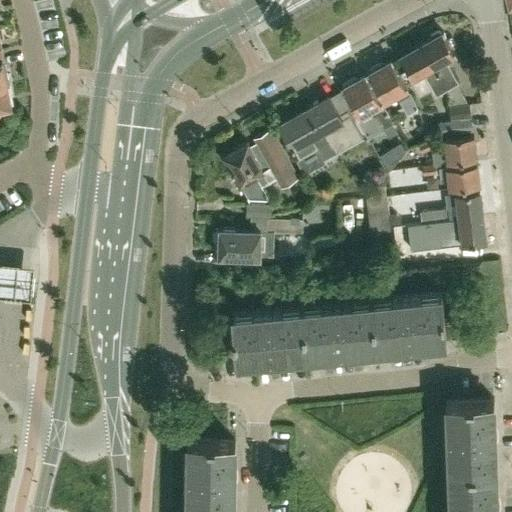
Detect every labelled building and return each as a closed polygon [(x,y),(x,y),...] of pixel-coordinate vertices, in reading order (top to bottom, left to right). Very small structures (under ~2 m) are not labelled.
[(430,37),(421,42),(447,88),(458,82),(444,57),(455,52),(443,30),(441,31),(438,30),(430,34),(430,37)] [(438,93),(447,88),(421,42),(413,47),(410,45),(403,50),(402,53),(401,54),(414,79),(425,73),(428,78),(429,77),(438,93)] [(407,86),(406,86),(391,59),(384,63),(382,60),(367,69),(383,98),(395,92),(412,123),(421,118),(415,108),(417,107),(413,97),(407,86)] [(0,87),(7,86),(7,85),(9,84),(7,72),(4,71),(2,61),(0,61),(0,87)] [(358,113),(370,106),(383,128),(393,122),(380,100),(366,73),(358,78),(356,75),(341,83),(358,113)] [(11,93),(9,84),(7,85),(7,86),(0,87),(0,115),(6,105),(11,104),(9,95),(11,93)] [(279,122),(285,132),(293,146),(299,156),(317,146),(320,151),(330,145),(335,152),(363,137),(346,109),(340,113),(329,94),(279,122)] [(450,118),(471,115),(469,102),(448,105),(450,118)] [(471,115),(450,118),(437,120),(439,133),(472,129),(471,115)] [(255,136),(258,140),(250,145),(247,140),(224,153),(240,182),(248,197),(265,198),(268,196),(254,173),(263,169),(271,165),(282,184),(298,176),(270,127),(255,136)] [(433,162),(447,160),(476,157),(473,133),(444,137),(446,148),(432,150),(433,162)] [(420,144),(423,151),(434,145),(431,139),(420,144)] [(477,162),(447,165),(438,166),(439,176),(442,176),(443,176),(449,175),(450,187),(479,184),(477,162)] [(435,163),(422,164),(423,173),(436,172),(435,163)] [(375,186),(376,185),(379,181),(366,170),(358,179),(372,190),(375,186)] [(376,185),(375,186),(372,190),(367,196),(386,193),(384,184),(376,185)] [(422,220),(482,213),(479,188),(455,190),(456,192),(445,193),(447,206),(420,209),(422,220)] [(366,206),(387,204),(386,193),(367,196),(365,196),(366,206)] [(246,201),(246,215),(263,215),(271,213),(272,202),(246,201)] [(387,204),(366,206),(367,216),(388,214),(387,204)] [(263,215),(246,215),(250,215),(250,227),(219,226),(219,229),(216,230),(216,239),(219,240),(218,254),(260,256),(261,228),(302,230),(303,218),(271,216),(271,213),(263,215)] [(456,242),(462,242),(486,239),(482,213),(422,220),(420,220),(421,231),(435,229),(435,230),(437,230),(450,228),(455,228),(456,242)] [(369,226),(389,224),(388,214),(367,216),(369,226)] [(369,226),(370,237),(391,234),(389,224),(369,226)] [(391,234),(370,237),(371,247),(392,243),(391,234)] [(0,265),(0,297),(29,300),(32,268),(0,265)] [(376,344),(446,337),(441,290),(371,297),(376,344)] [(302,304),(306,351),(376,344),(371,297),(302,304)] [(232,311),(237,358),(306,351),(302,304),(232,311)] [(494,397),(493,397),(446,399),(449,469),(496,467),(494,397)] [(234,509),(235,439),(187,438),(186,508),(234,509)] [(497,511),(496,467),(449,469),(450,511),(497,511)]
